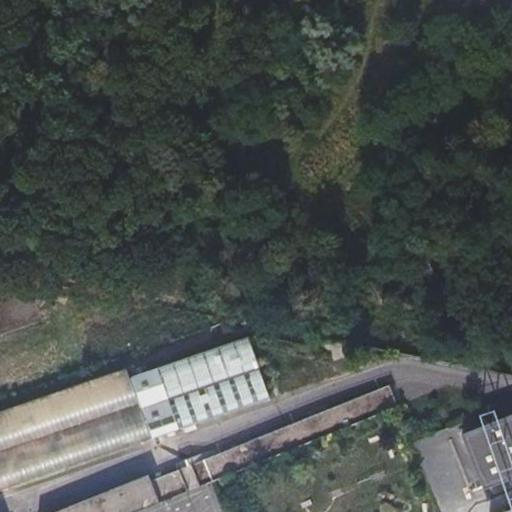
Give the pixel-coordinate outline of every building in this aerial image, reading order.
[(0,493),(259,400),(239,345),(123,386),(119,377),(0,415),(0,493)] [(378,384),(332,404),(342,426),(387,407),(378,384)] [(136,511),(342,426),(332,404),(141,484),(138,478),(56,511),(136,511)] [(511,422),(507,411),(451,433),(474,489),(511,473),(511,422)] [(511,511),(511,503),(488,511),(511,511)]
